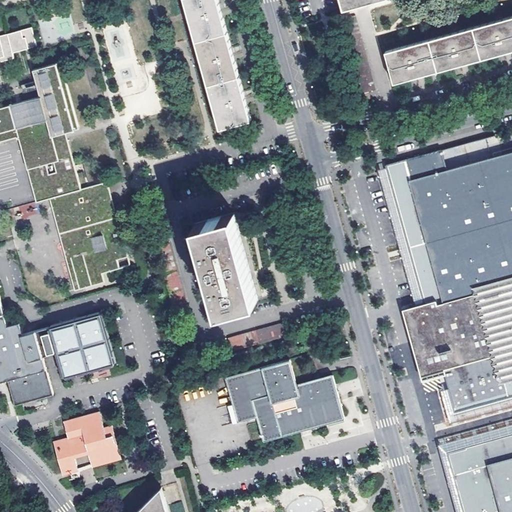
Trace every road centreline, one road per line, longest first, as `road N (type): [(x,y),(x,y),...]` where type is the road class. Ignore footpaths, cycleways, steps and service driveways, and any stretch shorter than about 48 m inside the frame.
road 1 (residential): [(315,301),(202,333),(168,213)]
road 2 (residential): [(168,213),(282,182),(315,301)]
road 3 (residential): [(149,374),(128,300),(40,317),(13,298),(0,260)]
road 4 (residential): [(511,79),(307,135)]
road 5 (residential): [(315,164),(511,109)]
road 6 (residential): [(204,469),(208,483),(389,433)]
road 7 (residential): [(149,374),(76,393),(51,413),(0,427)]
road 8 (residential): [(389,433),(350,292)]
road 9 (residential): [(271,136),(233,0)]
road 10 (residential): [(350,292),(315,164)]
road 11 (residential): [(305,127),(270,0)]
